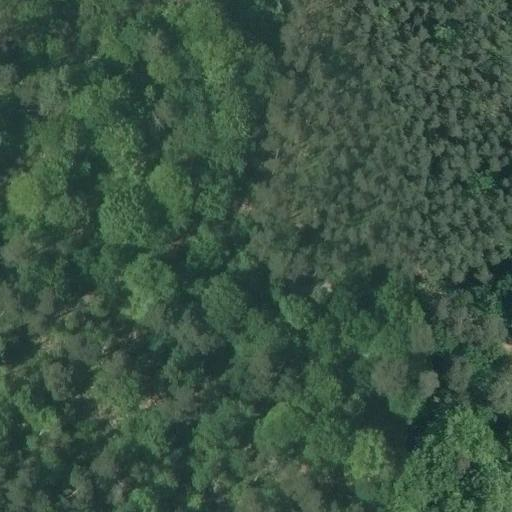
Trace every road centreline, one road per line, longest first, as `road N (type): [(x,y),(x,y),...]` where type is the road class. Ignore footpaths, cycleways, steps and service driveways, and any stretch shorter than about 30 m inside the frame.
road 1 (track): [(218,292),(262,0)]
road 2 (track): [(511,293),(218,292)]
road 3 (track): [(218,292),(0,279)]
